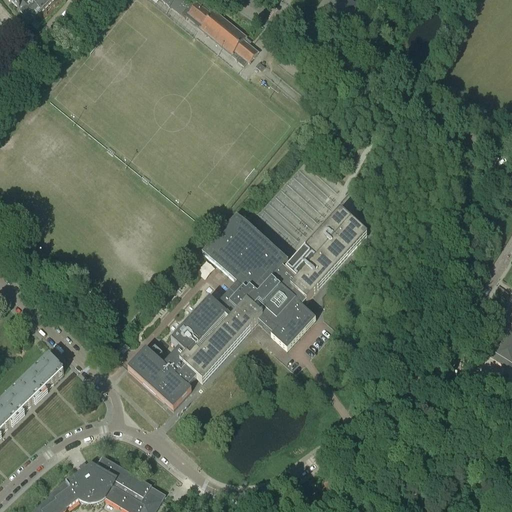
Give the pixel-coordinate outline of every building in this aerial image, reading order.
[(24,0),(8,0),(19,11),(17,13),(30,25),(54,0),(35,0),(30,5),(24,0)] [(198,0),(193,0),(192,0),(159,0),(185,20),(186,19),(236,59),(238,56),(249,65),(258,55),(243,43),(246,40),(214,14),(215,13),(198,0)] [(349,0),(332,0),(322,16),(353,37),(364,21),(355,14),(360,7),(349,0)] [(259,65),(255,69),(261,74),(265,69),(259,65)] [(271,340),(278,346),(287,354),(293,347),(300,339),(315,323),(306,315),(302,311),(306,306),(367,239),(340,215),(340,214),(305,253),(286,274),(283,271),(288,265),(283,260),(247,228),(243,224),(236,218),(202,256),(208,261),(209,262),(237,288),(217,310),(209,303),(170,345),(178,352),(163,369),(157,363),(162,357),(154,350),(149,356),(145,353),(128,372),(157,399),(158,400),(166,407),(173,414),(191,394),(188,391),(197,382),(200,384),(202,387),(258,325),(262,329),(266,332),(269,335),(273,338),(271,340)] [(511,322),(489,359),(509,371),(511,367),(511,322)] [(93,342),(90,346),(99,354),(102,351),(93,342)] [(48,361),(26,383),(41,398),(63,376),(48,361)] [(19,420),(41,398),(26,383),(4,404),(19,420)] [(0,438),(19,420),(4,404),(0,407),(0,438)] [(66,511),(78,503),(80,504),(82,506),(83,506),(85,507),(87,507),(89,508),(91,508),(92,508),(94,507),(96,507),(98,506),(100,506),(102,505),(102,504),(104,503),(106,502),(122,511),(157,511),(166,498),(151,489),(152,489),(102,459),(96,469),(89,465),(86,467),(84,464),(79,469),(80,471),(78,473),(80,475),(74,479),(65,485),(37,511),(66,511)]
